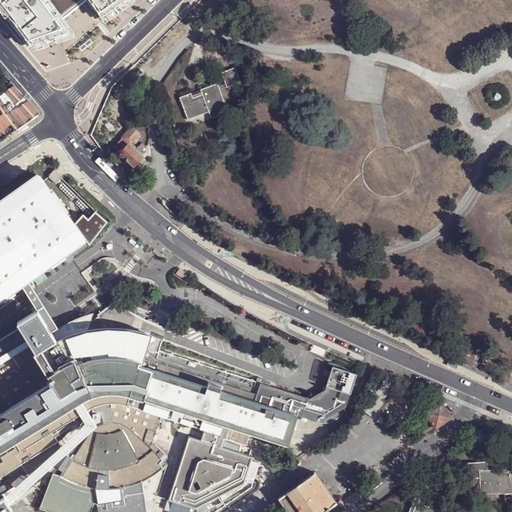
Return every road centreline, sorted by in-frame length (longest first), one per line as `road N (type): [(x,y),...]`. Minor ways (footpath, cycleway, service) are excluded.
road 1 (tertiary): [(511,405),(213,267),(94,169),(59,120)]
road 2 (residential): [(172,0),(54,111)]
